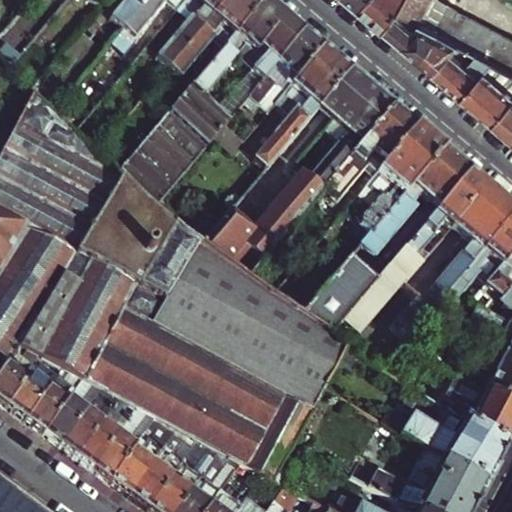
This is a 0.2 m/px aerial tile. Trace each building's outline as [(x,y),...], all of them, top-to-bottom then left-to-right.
[(87,0),(98,9),(102,3),(98,0),(87,0)] [(123,0),(106,21),(104,25),(102,30),(103,40),(108,44),(145,0),(123,0)] [(145,0),(108,44),(119,54),(132,39),(133,40),(164,4),(174,13),(184,0),(145,0)] [(154,58),(167,69),(167,68),(224,0),(184,0),(174,13),(185,22),(154,58)] [(224,0),(167,68),(167,69),(178,79),(209,42),(220,52),(263,1),(261,0),(224,0)] [(353,0),(363,8),(370,0),(353,0)] [(401,10),(406,0),(370,0),(363,8),(386,28),(401,10)] [(406,0),(401,10),(420,20),(430,0),(406,0)] [(435,0),(423,22),(433,28),(446,5),(435,0)] [(263,1),(220,52),(209,65),(114,177),(149,211),(226,120),(200,98),(234,58),(260,81),(301,33),(263,1)] [(457,11),(446,5),(433,28),(437,30),(444,34),(457,11)] [(386,28),(418,55),(437,30),(433,28),(423,22),(420,20),(401,10),(386,28)] [(468,17),(457,11),(444,34),(455,39),(468,17)] [(479,23),(468,17),(455,39),(461,43),(465,45),(466,46),(479,23)] [(490,28),(479,23),(466,46),(470,48),(477,52),(490,28)] [(501,34),(490,28),(477,52),(480,53),(488,58),(501,34)] [(418,55),(436,70),(453,52),(461,43),(455,39),(444,34),(437,30),(418,55)] [(321,50),(301,33),(260,81),(241,103),(249,110),(254,105),(265,115),(274,105),(321,50)] [(511,40),(501,34),(488,58),(494,61),(499,63),(511,40)] [(511,64),(511,40),(499,63),(509,69),(511,64)] [(462,48),(457,55),(461,58),(465,54),(467,52),(462,48)] [(264,171),(347,73),(321,50),(274,105),(287,117),(271,136),(272,138),(252,160),(264,171)] [(461,58),(457,55),(453,52),(436,70),(465,95),(494,61),(488,58),(480,53),(472,61),(465,54),(461,58)] [(465,95),(496,122),(511,102),(511,70),(509,69),(499,63),(494,61),(465,95)] [(362,85),(347,73),(264,171),(197,249),(244,281),(322,191),(328,184),(314,172),(306,165),(304,163),(303,160),(303,157),(304,154),(330,123),(362,85)] [(0,150),(30,96),(9,75),(0,91),(0,150)] [(391,110),(362,85),(330,123),(344,136),(314,172),(328,184),(391,110)] [(39,361),(54,370),(60,372),(75,381),(79,383),(99,393),(117,403),(127,408),(130,410),(134,412),(146,418),(152,422),(174,433),(195,444),(215,455),(237,466),(248,472),(260,478),(272,485),(286,459),(345,350),(328,338),(298,318),(244,281),(197,249),(181,238),(149,211),(114,177),(30,96),(0,150),(0,372),(13,355),(17,350),(33,358),(39,361)] [(511,102),(496,122),(511,134),(511,102)] [(414,129),(391,110),(328,184),(322,191),(335,201),(362,171),(371,179),(414,129)] [(414,129),(371,179),(363,188),(376,199),(355,224),(368,236),(401,198),(440,152),(414,129)] [(457,167),(440,152),(401,198),(410,206),(418,197),(426,203),(457,167)] [(426,203),(436,212),(467,175),(457,167),(426,203)] [(467,175),(436,212),(403,251),(413,259),(416,256),(422,261),(434,246),(428,241),(433,235),(433,233),(441,224),(449,230),(483,189),(467,175)] [(410,334),(443,296),(511,214),(511,213),(483,189),(449,230),(460,240),(467,245),(460,253),(458,254),(452,257),(438,274),(434,280),(417,301),(414,298),(390,327),(405,340),(410,334)] [(328,338),(373,286),(359,274),(414,209),(410,206),(401,198),(368,236),(298,318),(328,338)] [(511,214),(443,296),(454,301),(475,277),(485,285),(511,253),(511,214)] [(467,245),(460,240),(452,249),(458,254),(460,253),(467,245)] [(400,286),(419,264),(413,259),(403,251),(384,273),(400,286)] [(511,253),(485,285),(482,288),(492,295),(490,299),(494,302),(509,287),(511,289),(511,253)] [(419,264),(422,261),(416,256),(413,259),(419,264)] [(345,350),(400,286),(384,273),(373,286),(328,338),(345,350)] [(494,302),(502,310),(511,317),(511,289),(509,287),(494,302)] [(489,352),(511,364),(511,333),(495,324),(478,314),(456,303),(450,313),(466,321),(464,324),(478,332),(472,343),(489,352)] [(511,317),(502,310),(495,324),(511,333),(511,317)] [(405,340),(398,348),(416,358),(417,352),(416,345),(414,340),(410,334),(405,340)] [(17,350),(13,355),(28,365),(33,358),(17,350)] [(442,372),(483,394),(511,409),(511,364),(489,352),(481,359),(479,365),(478,370),(479,372),(482,373),(480,377),(449,360),(442,372)] [(0,372),(0,405),(4,409),(35,367),(39,361),(33,358),(28,365),(13,355),(0,372)] [(49,376),(54,370),(39,361),(35,367),(49,376)] [(35,367),(4,409),(23,423),(55,379),(60,372),(54,370),(49,376),(35,367)] [(60,372),(55,379),(69,388),(75,381),(60,372)] [(55,379),(23,423),(41,436),(79,383),(75,381),(69,388),(55,379)] [(41,436),(58,448),(99,393),(79,383),(41,436)] [(511,432),(511,409),(483,394),(473,413),(461,406),(459,409),(415,384),(411,386),(407,392),(441,416),(464,432),(502,451),(511,432)] [(99,393),(58,448),(75,460),(117,403),(99,393)] [(117,403),(75,460),(91,472),(116,437),(110,432),(127,408),(117,403)] [(91,472),(107,484),(133,449),(127,444),(135,432),(146,418),(134,412),(130,418),(116,437),(91,472)] [(464,432),(441,416),(431,434),(404,419),(403,421),(387,413),(379,427),(421,453),(481,490),(502,451),(464,432)] [(146,418),(135,432),(141,437),(152,422),(146,418)] [(133,449),(107,484),(127,498),(174,433),(152,422),(141,437),(133,449)] [(127,498),(146,511),(195,444),(174,433),(127,498)] [(195,444),(146,511),(145,511),(173,511),(215,455),(195,444)] [(469,511),(481,490),(421,453),(403,487),(376,472),(375,473),(358,464),(348,481),(393,506),(405,511),(469,511)] [(294,473),(303,457),(297,454),(292,462),(286,459),(272,485),(281,490),(291,472),(294,473)] [(237,466),(215,455),(173,511),(203,511),(217,494),(208,487),(223,467),(232,474),(237,466)] [(203,511),(235,511),(238,508),(231,502),(244,485),(241,482),(248,472),(237,466),(232,474),(217,494),(203,511)] [(208,487),(217,494),(232,474),(223,467),(208,487)] [(43,511),(0,480),(0,511),(43,511)] [(287,511),(296,498),(281,490),(270,505),(279,511),(287,511)] [(235,511),(260,511),(254,508),(260,499),(250,492),(238,508),(235,511)] [(309,511),(312,507),(296,498),(287,511),(309,511)] [(332,511),(405,511),(393,506),(389,511),(368,511),(358,506),(357,507),(340,498),(332,511)]
